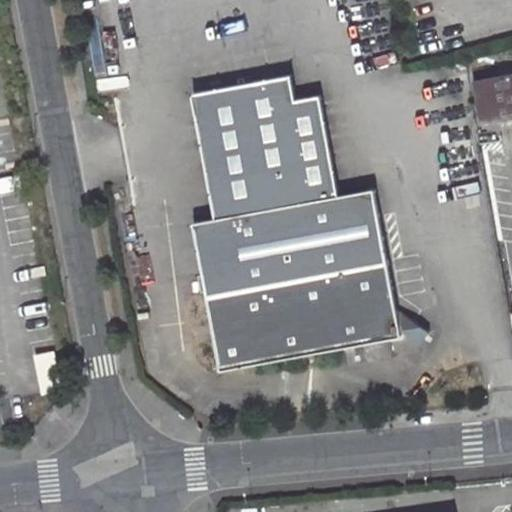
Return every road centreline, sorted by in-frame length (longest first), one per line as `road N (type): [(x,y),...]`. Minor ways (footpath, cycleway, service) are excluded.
road 1 (unclassified): [(123,474),(33,0)]
road 2 (unclassified): [(123,474),(511,439)]
road 3 (unclassified): [(0,484),(123,474)]
